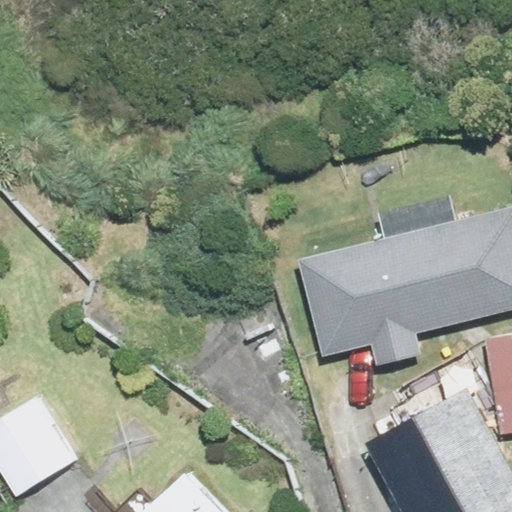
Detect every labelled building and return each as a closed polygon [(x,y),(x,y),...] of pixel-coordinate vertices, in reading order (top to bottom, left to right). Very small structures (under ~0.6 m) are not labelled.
[(511,216),(317,261),(339,354),(385,343),(391,369),(439,358),(434,334),(511,316),(511,216)] [(511,336),(500,339),(511,428),(511,336)] [(511,511),(511,436),(485,388),(381,445),(417,511),(511,511)] [(49,399),(0,427),(0,446),(29,494),(86,461),(49,399)] [(232,511),(196,475),(157,511),(232,511)]
